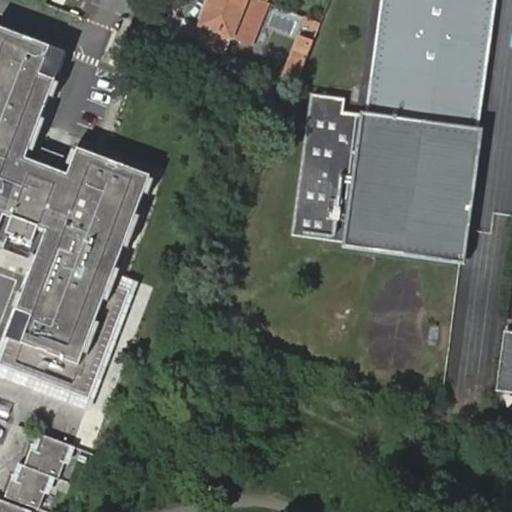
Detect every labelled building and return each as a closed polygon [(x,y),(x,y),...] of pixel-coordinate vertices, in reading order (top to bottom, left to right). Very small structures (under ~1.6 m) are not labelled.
[(207,0),(197,25),(202,27),(212,0),(207,0)] [(212,0),(202,27),(233,39),(234,37),(248,43),(260,12),(246,7),(249,0),(212,0)] [(260,12),(265,1),(261,0),(249,0),(246,7),(260,12)] [(292,235),(460,259),(497,0),(382,0),(366,116),(343,113),(345,100),(312,95),(292,235)] [(318,0),(311,20),(321,24),(331,0),(318,0)] [(319,30),(321,24),(311,20),(306,18),(303,24),(319,30)] [(202,27),(195,45),(226,57),(233,39),(202,27)] [(64,60),(0,35),(0,232),(45,250),(0,367),(0,416),(42,432),(24,479),(19,477),(10,502),(5,500),(1,511),(0,511),(33,511),(35,508),(44,511),(56,479),(63,481),(75,450),(81,453),(144,290),(116,279),(152,184),(86,158),(75,187),(23,167),(64,60)] [(296,48),(283,79),(286,80),(297,84),(306,62),(309,53),(296,48)] [(511,391),(511,335),(508,334),(500,390),(511,391)]
